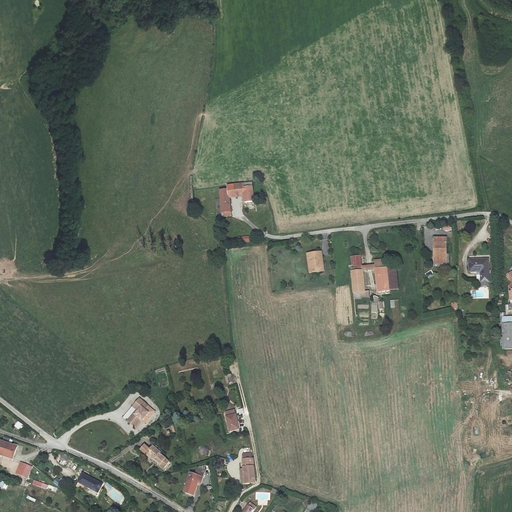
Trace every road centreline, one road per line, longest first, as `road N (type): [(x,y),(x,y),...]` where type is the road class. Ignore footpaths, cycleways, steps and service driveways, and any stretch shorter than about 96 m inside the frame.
road 1 (unclassified): [(511,223),(475,213),(278,237)]
road 2 (track): [(236,370),(258,480),(229,511)]
road 3 (unclassified): [(184,511),(55,443)]
